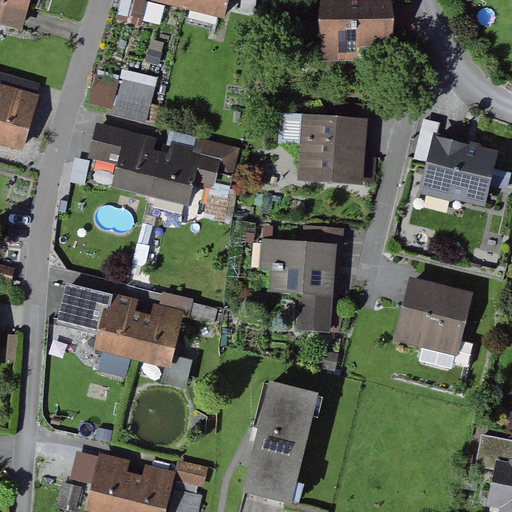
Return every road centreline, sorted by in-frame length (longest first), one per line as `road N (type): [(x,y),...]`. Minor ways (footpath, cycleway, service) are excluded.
road 1 (residential): [(19,511),(58,147),(101,0)]
road 2 (residential): [(431,0),(459,69),(511,103)]
